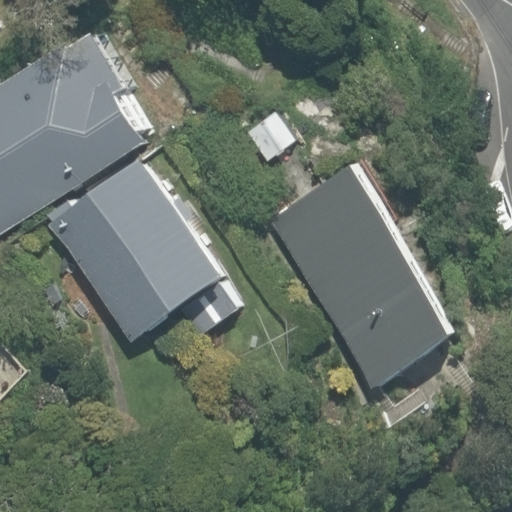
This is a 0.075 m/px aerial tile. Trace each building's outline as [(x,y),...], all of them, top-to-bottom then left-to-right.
[(0,0),(0,45),(21,31),(0,0)] [(0,238),(167,141),(138,92),(147,87),(112,31),(0,94),(0,238)] [(305,140),(286,111),(255,132),(274,161),(305,140)] [(68,221),(63,224),(144,342),(192,314),(207,335),(250,307),(234,285),(248,275),(167,155),(92,206),(87,200),(64,214),(68,221)] [(373,163),(280,220),(388,387),(482,332),(373,163)]
